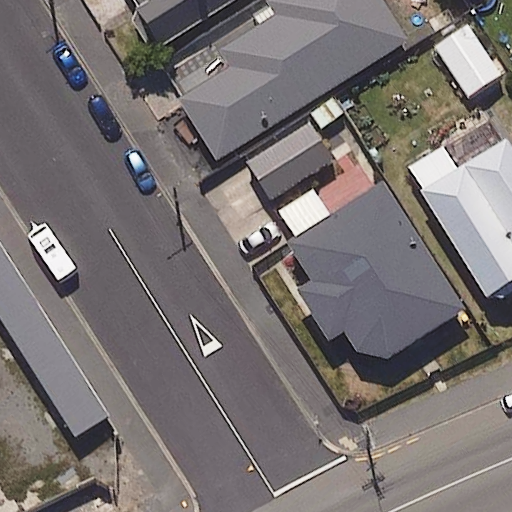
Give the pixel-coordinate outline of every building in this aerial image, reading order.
[(130,0),(159,45),(231,0),(130,0)] [(214,160),(404,39),(378,0),(268,0),(264,3),(270,13),(164,81),(214,160)] [(498,74),(465,24),(432,46),(465,96),(498,74)] [(310,120),(319,134),(350,114),(334,89),(303,109),(310,120)] [(511,157),(487,117),(403,168),(487,302),(511,286),(511,157)] [(319,134),(310,120),(246,162),(271,200),(335,158),(319,134)] [(246,168),(205,193),(250,266),(291,241),(246,168)] [(342,330),(357,354),(380,359),(461,308),(382,183),(327,218),(310,191),(276,212),(294,240),(281,248),(304,283),(295,289),(327,339),(342,330)] [(105,417),(0,248),(0,327),(70,439),(105,417)]
